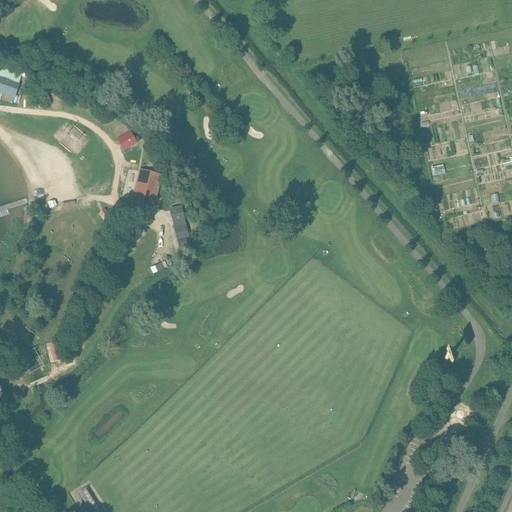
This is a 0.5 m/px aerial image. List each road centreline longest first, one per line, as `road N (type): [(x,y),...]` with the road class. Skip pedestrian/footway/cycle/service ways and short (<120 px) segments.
road 1 (track): [(0,107),(70,118),(109,140),(122,171)]
road 2 (unclassified): [(459,511),(511,389)]
